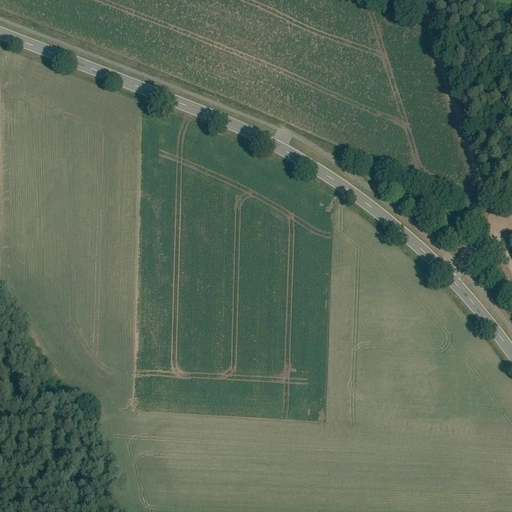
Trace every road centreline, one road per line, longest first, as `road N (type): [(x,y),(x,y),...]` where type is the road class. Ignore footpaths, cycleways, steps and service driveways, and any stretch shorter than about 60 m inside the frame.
road 1 (tertiary): [(0,32),(207,113),(322,174),(437,267),(511,362)]
road 2 (track): [(419,0),(490,240)]
road 3 (track): [(322,174),(341,167),(511,221)]
